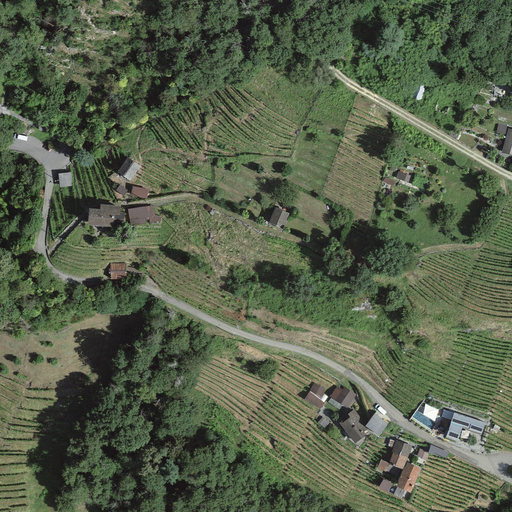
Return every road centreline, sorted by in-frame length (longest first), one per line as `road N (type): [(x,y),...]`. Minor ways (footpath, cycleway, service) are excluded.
road 1 (unclassified): [(486,466),(417,430),(350,373),(319,358),(230,329),(144,288),(53,272),(41,247),(52,159)]
road 2 (track): [(511,178),(355,87),(300,21),(267,0)]
